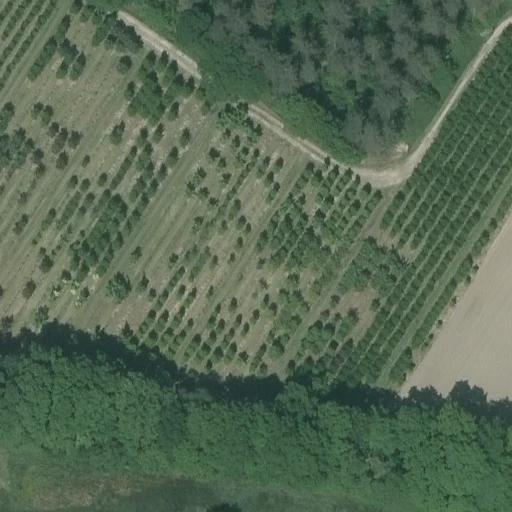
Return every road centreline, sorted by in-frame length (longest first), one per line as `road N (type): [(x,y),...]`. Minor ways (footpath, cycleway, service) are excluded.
road 1 (track): [(72,0),(326,173),(373,187),(400,175),(488,34),(511,14)]
road 2 (track): [(0,376),(511,447)]
